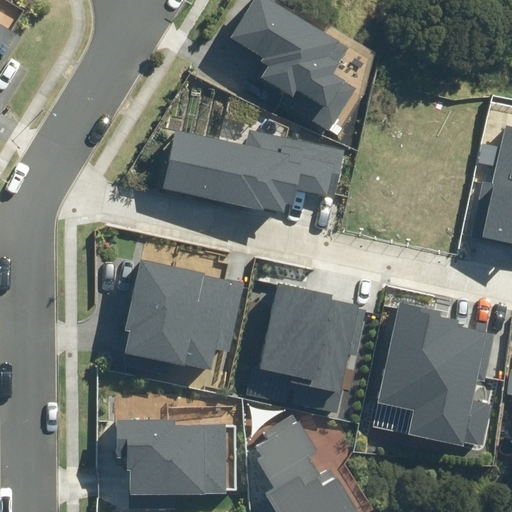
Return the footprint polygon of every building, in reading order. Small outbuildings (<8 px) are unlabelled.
[(347,42),(276,0),(249,0),(228,36),(258,54),(249,69),(281,88),(276,96),(329,127),(355,84),(331,69),(347,42)] [(0,55),(13,32),(0,24),(0,55)] [(474,225),(511,232),(511,113),(507,113),(493,179),(484,177),(474,225)] [(243,139),(172,124),(159,181),(291,209),(295,190),(332,198),(343,145),(246,124),(243,139)] [(242,276),(137,255),(122,324),(131,325),(124,357),(221,377),(242,276)] [(285,396),(335,406),(357,302),(273,284),(255,368),(290,375),(285,396)] [(407,431),(480,442),(487,396),(467,393),(477,319),(437,313),(438,303),(396,297),(381,397),(411,401),(407,431)] [(126,489),(237,487),(235,410),(113,413),(114,454),(125,454),(126,489)] [(278,511),(358,511),(299,416),(256,442),(278,479),(264,488),(278,511)]
